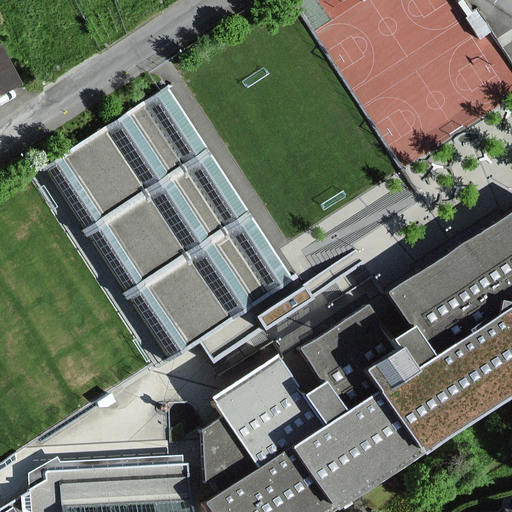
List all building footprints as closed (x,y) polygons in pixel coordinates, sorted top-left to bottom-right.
[(0,96),(23,84),(0,43),(0,96)] [(171,360),(294,279),(168,86),(44,167),(171,360)] [(224,418),(203,431),(205,485),(212,485),(219,496),(205,505),(208,511),(337,511),(511,399),(511,214),(390,293),(413,329),(392,342),(370,308),(303,350),(325,385),(305,398),(278,358),(212,400),(224,418)] [(306,287),(258,318),(262,324),(266,331),(314,300),(310,293),(306,287)] [(0,511),(191,511),(189,464),(183,464),(183,456),(61,462),(58,457),(29,473),(30,491),(0,509),(0,511)]
